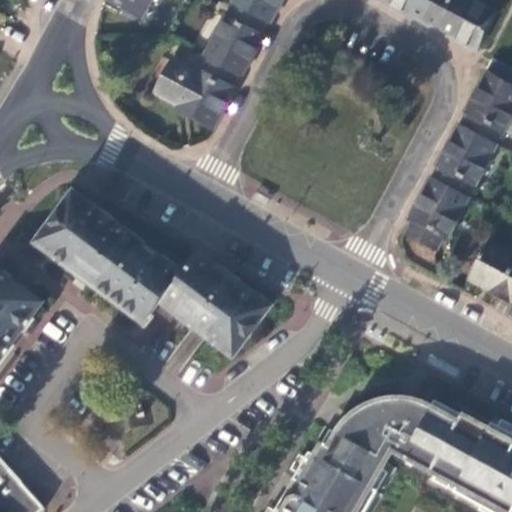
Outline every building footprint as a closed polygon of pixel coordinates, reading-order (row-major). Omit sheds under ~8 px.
[(109,0),(141,17),(150,0),(109,0)] [(281,0),(230,0),(230,2),(233,3),(266,20),(270,22),(281,0)] [(380,0),(421,22),(433,0),(380,0)] [(495,12),(472,0),(433,0),(421,22),(475,51),(495,12)] [(242,75),(263,35),(259,33),(266,20),(233,3),(226,15),(224,14),(202,54),(205,56),(237,73),(242,75)] [(213,129),(234,89),(231,87),(237,73),(205,56),(198,70),(196,68),(194,72),(172,61),(156,91),(177,103),(175,108),(213,129)] [(511,70),(495,61),(490,71),(486,69),(463,113),(466,115),(461,126),(493,144),(501,132),(503,133),(511,115),(511,70)] [(496,146),(493,144),(461,126),(457,125),(435,164),(439,166),(432,180),(464,198),(471,185),(475,186),(496,146)] [(428,178),(406,219),(409,221),(403,233),(436,251),(442,238),(446,240),(467,200),(464,198),(432,180),(428,178)] [(36,242),(144,323),(160,301),(233,355),(267,307),(196,252),(181,272),(71,192),(36,242)] [(467,278),(511,301),(511,298),(511,256),(486,243),(467,278)] [(0,360),(41,301),(0,269),(0,360)] [(379,402),(371,405),(374,411),(381,409),(388,407),(395,407),(399,420),(405,422),(417,401),(404,400),(394,399),(379,402)] [(511,433),(493,423),(489,429),(435,401),(431,406),(417,401),(405,422),(399,420),(395,407),(388,407),(381,409),(374,411),(371,405),(360,411),(351,418),(362,423),(350,442),(337,434),(331,431),(316,458),(310,455),(294,482),(307,489),(300,501),(295,502),(291,503),(287,507),(284,511),(279,507),(276,511),(365,511),(377,491),(371,488),(385,462),(366,451),(375,432),(461,479),(458,486),(486,499),(487,498),(511,510),(511,433)] [(351,418),(337,434),(350,442),(362,423),(351,418)] [(35,511),(41,508),(0,459),(0,511),(35,511)] [(294,482),(279,507),(284,511),(287,507),(291,503),(295,502),(300,501),(307,489),(294,482)]
